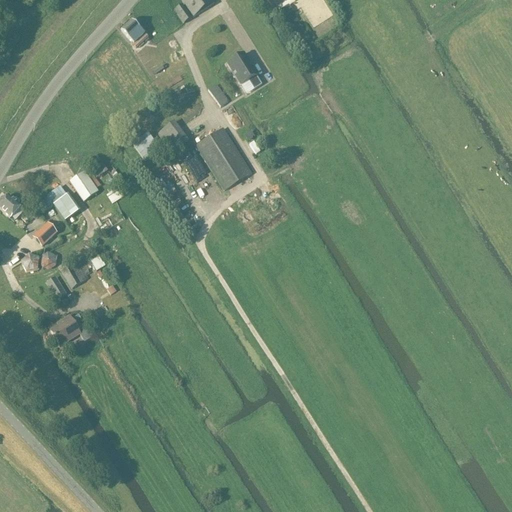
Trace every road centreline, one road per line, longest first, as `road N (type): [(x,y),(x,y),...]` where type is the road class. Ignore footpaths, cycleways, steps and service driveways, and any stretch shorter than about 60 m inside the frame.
road 1 (track): [(368,511),(198,245),(206,225),(256,177),(221,122)]
road 2 (tertiary): [(0,170),(42,102),(129,0)]
road 3 (unclassified): [(94,511),(0,410)]
road 4 (unknown): [(0,260),(43,312),(98,308)]
